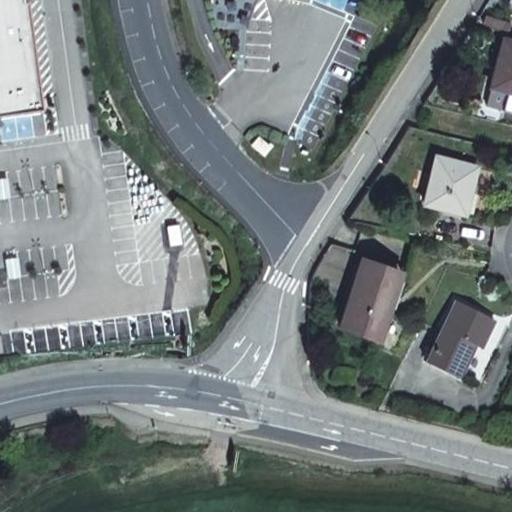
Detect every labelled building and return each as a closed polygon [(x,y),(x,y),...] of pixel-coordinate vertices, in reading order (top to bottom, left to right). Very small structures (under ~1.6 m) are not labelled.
[(23,2),(23,0),(0,0),(0,114),(43,109),(29,1),(23,2)] [(494,90),(511,94),(511,44),(506,43),(494,90)] [(259,135),(252,143),(265,154),(272,146),(259,135)] [(475,190),(476,190),(481,170),(441,160),(429,206),(468,216),(475,190)] [(391,319),(394,311),(405,277),(368,264),(345,332),(384,344),(392,319),(391,319)] [(479,348),(485,351),(498,323),(460,305),(431,366),(462,382),(479,348)]
